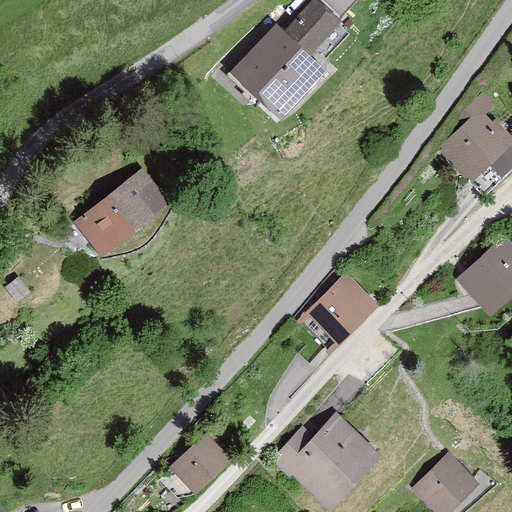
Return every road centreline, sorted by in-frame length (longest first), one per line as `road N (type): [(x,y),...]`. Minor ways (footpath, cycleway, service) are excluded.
road 1 (unclassified): [(95,511),(268,328),(511,12)]
road 2 (residential): [(191,511),(511,191)]
road 3 (unclassified): [(239,0),(0,180)]
